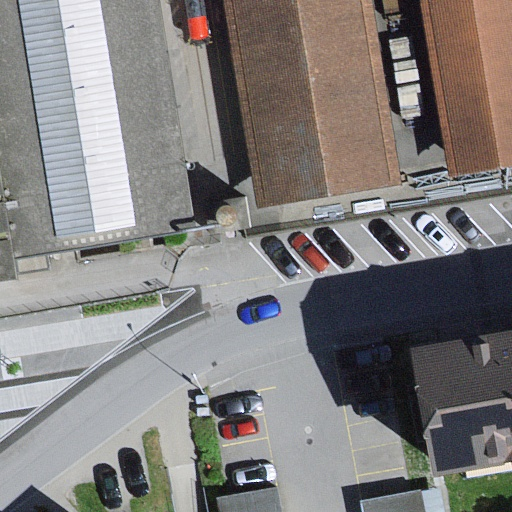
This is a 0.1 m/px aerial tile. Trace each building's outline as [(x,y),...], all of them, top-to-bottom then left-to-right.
[(0,0),(0,286),(12,285),(8,264),(184,235),(190,233),(153,0),(0,0)] [(367,0),(218,0),(254,212),(398,189),(367,0)] [(511,0),(416,0),(446,181),(511,170),(511,0)] [(511,341),(429,356),(450,478),(511,467),(511,341)] [(289,511),(284,482),(213,494),(216,511),(289,511)] [(428,511),(424,491),(365,501),(366,511),(428,511)]
